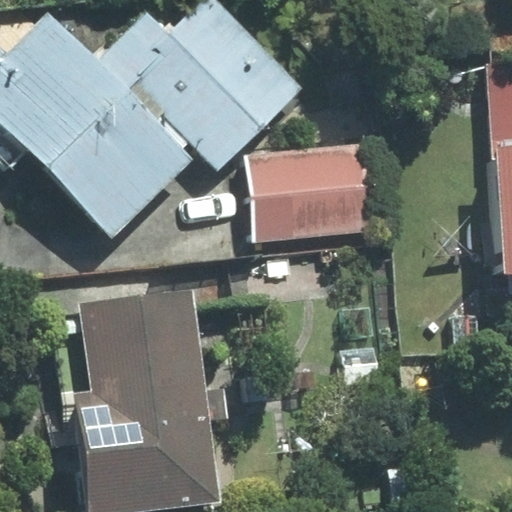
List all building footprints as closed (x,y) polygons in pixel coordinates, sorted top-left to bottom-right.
[(296,91),(207,0),(199,0),(162,35),(143,14),(90,67),(41,15),(0,56),(0,134),(104,240),(184,162),(175,153),(183,144),(212,174),(296,91)] [(441,61),(416,64),(416,90),(443,89),(441,61)] [(511,64),(479,66),(489,275),(511,274),(511,64)] [(246,243),(366,233),(359,150),(238,160),(246,243)] [(191,389),(182,293),(70,304),(78,391),(59,393),(70,511),(120,511),(203,504),(195,420),(215,418),(212,387),(191,389)] [(474,315),(447,317),(449,348),(476,347),(474,315)] [(509,363),(482,364),(484,395),(511,394),(509,363)] [(407,499),(404,464),(381,466),(384,501),(407,499)]
